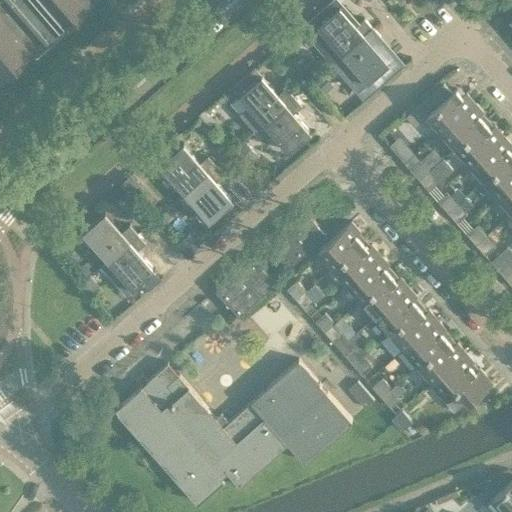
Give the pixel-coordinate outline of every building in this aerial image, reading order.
[(80,11),(92,0),(0,0),(0,70),(38,38),(32,31),(36,27),(47,39),(67,22),(61,16),(74,5),(80,11)] [(335,0),(329,0),(302,24),(333,61),(372,26),(364,18),(357,23),(335,0)] [(373,42),(380,36),(372,27),(342,53),(343,53),(333,61),(357,90),(367,81),(390,62),(373,42)] [(279,93),(262,73),(255,65),(232,85),(249,104),(240,112),(255,130),(264,121),(294,95),(286,86),(279,93)] [(321,73),(311,81),(323,94),(332,85),(321,73)] [(456,88),(452,91),(444,81),(406,115),(415,125),(428,114),(442,130),(475,101),(466,92),(463,95),(456,88)] [(302,104),(301,103),(294,95),(264,121),(289,150),(312,130),(295,111),(302,104)] [(480,114),(483,111),(475,101),(442,130),(456,146),(485,121),(480,114)] [(494,124),(491,127),(485,121),(456,146),(471,162),(503,134),(494,124)] [(511,151),(508,147),(511,144),(503,134),(471,162),(485,179),(511,154),(511,151)] [(248,164),(258,155),(245,140),(235,149),(248,164)] [(208,155),(201,161),(184,142),(168,155),(162,148),(147,160),(154,168),(159,163),(185,192),(216,164),(208,155)] [(406,142),(397,152),(405,160),(414,151),(406,142)] [(511,154),(485,179),(499,195),(511,183),(511,154)] [(429,170),(419,179),(429,189),(439,180),(453,168),(444,157),(429,170)] [(420,178),(429,170),(420,159),(410,168),(419,179),(420,178)] [(217,179),(224,173),(216,164),(185,192),(200,209),(197,211),(196,215),(203,222),(207,223),(234,199),(217,179)] [(130,176),(122,182),(130,191),(132,189),(134,180),(130,176)] [(511,183),(499,195),(511,209),(511,183)] [(448,211),(458,202),(448,192),(438,200),(448,211)] [(457,222),(467,213),(458,202),(448,211),(457,222)] [(167,209),(154,221),(159,226),(172,214),(167,209)] [(289,266),(326,233),(305,209),(268,242),(289,266)] [(130,224),(123,230),(106,210),(83,230),(108,259),(138,233),(130,224)] [(357,234),(360,231),(351,220),(319,249),(333,266),(362,240),(357,234)] [(476,243),(486,235),(477,224),(467,233),(476,243)] [(139,248),(146,242),(138,233),(108,259),(101,265),(126,293),(141,281),(152,271),(156,268),(139,248)] [(486,254),(496,245),(486,235),(476,243),(486,254)] [(372,244),(368,247),(362,240),(333,266),(348,282),(380,253),(372,244)] [(385,266),(389,263),(380,253),(348,282),(362,298),(391,273),(385,266)] [(240,315),(277,282),(253,255),(216,288),(240,315)] [(505,276),(511,269),(511,264),(505,257),(495,265),(505,276)] [(84,263),(77,269),(84,278),(91,271),(84,263)] [(152,271),(141,281),(147,287),(159,276),(152,271)] [(400,276),(397,279),(391,273),(362,298),(376,314),(409,286),(400,276)] [(296,298),(306,289),(297,278),(287,287),(296,298)] [(414,299),(417,296),(409,286),(376,314),(390,331),(419,305),(414,299)] [(305,308),(315,300),(306,289),(296,298),(305,308)] [(428,309),(425,312),(419,305),(390,331),(404,347),(437,319),(428,309)] [(325,330),(335,322),(325,311),(315,320),(325,330)] [(442,331),(445,328),(437,319),(404,347),(419,363),(448,338),(442,331)] [(334,341),(344,332),(335,322),(325,330),(334,341)] [(457,341),(453,344),(448,338),(419,363),(433,380),(465,351),(457,341)] [(353,363),(363,354),(354,343),(344,352),(353,363)] [(470,364),(474,361),(465,351),(433,380),(447,395),(444,398),(454,409),(466,399),(469,403),(493,382),(479,367),(476,370),(470,364)] [(362,374),(372,365),(363,354),(353,363),(362,374)] [(305,460),(352,418),(299,357),(229,420),(222,412),(216,417),(202,401),(203,400),(168,361),(116,407),(200,501),(225,479),(221,474),(227,469),(239,483),(287,440),(305,460)] [(381,395),(391,387),(382,376),(372,385),(381,395)] [(365,406),(374,399),(358,380),(349,388),(365,406)] [(391,406),(401,397),(391,387),(381,395),(391,406)] [(483,402),(474,406),(477,413),(486,409),(483,402)] [(393,417),(405,430),(414,422),(402,409),(393,417)] [(505,511),(511,511),(511,479),(492,497),(505,511)]
